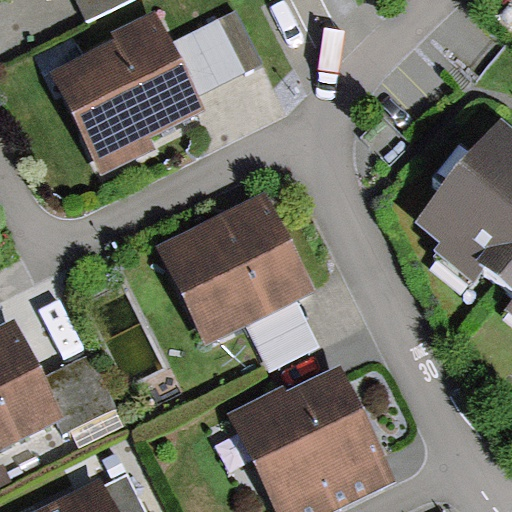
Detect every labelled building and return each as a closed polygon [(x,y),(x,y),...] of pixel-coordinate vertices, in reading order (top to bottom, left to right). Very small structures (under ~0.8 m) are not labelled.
[(82,0),(90,15),(122,0),(82,0)] [(62,68),(111,168),(165,141),(159,129),(212,102),(166,9),(123,30),(126,36),(62,68)] [(436,183),(452,195),(422,234),(511,301),(511,156),(492,141),(471,169),(455,158),(436,183)] [(165,241),(208,341),(322,285),(276,186),(165,241)] [(0,326),(0,447),(70,413),(23,315),(0,326)] [(236,420),(280,511),(333,511),(398,481),(342,368),(236,420)] [(45,511),(125,511),(109,479),(45,511)]
